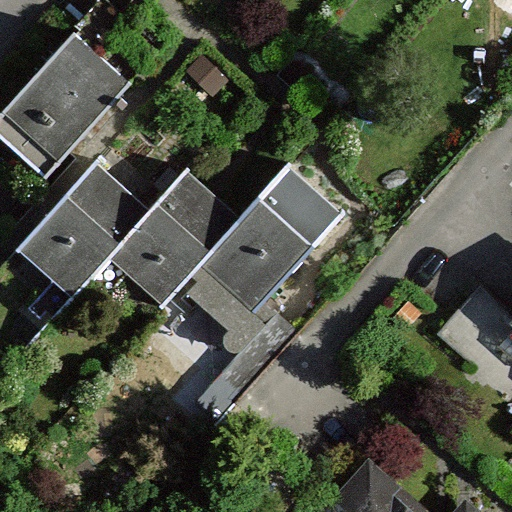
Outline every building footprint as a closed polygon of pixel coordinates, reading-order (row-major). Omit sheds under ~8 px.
[(64,34),(0,106),(0,118),(56,181),(123,95),(64,34)] [(92,161),(10,253),(65,309),(104,260),(144,211),(92,161)] [(233,221),(196,267),(253,331),(345,224),(286,163),(233,221)] [(144,211),(104,260),(158,315),(196,267),(233,221),(179,171),(144,211)] [(480,291),(442,337),(511,420),(511,309),(507,315),(480,291)] [(428,511),(372,456),(323,511),(479,511),(465,498),(454,511),(428,511)]
